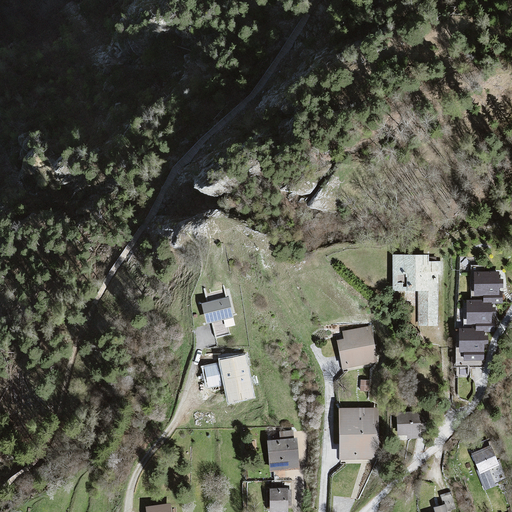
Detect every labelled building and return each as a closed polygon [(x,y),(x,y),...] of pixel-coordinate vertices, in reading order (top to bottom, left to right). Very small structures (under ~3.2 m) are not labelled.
[(431,256),(394,257),(394,294),(418,294),(419,329),(438,328),(437,277),(442,277),(442,263),(431,263),(431,256)] [(500,273),(474,273),(474,298),(500,297),(500,273)] [(203,306),(209,327),(235,320),(230,300),(203,306)] [(491,301),(465,302),(465,326),(491,326),(491,301)] [(336,341),(341,374),(376,368),(369,326),(342,332),(343,340),(336,341)] [(483,329),(457,329),(458,354),(463,354),(463,361),(483,361),(483,329)] [(246,353),(218,358),(220,367),(206,369),(209,386),(224,383),(228,404),(255,398),(246,353)] [(378,409),(337,409),(337,466),(378,466),(378,409)] [(418,411),(395,412),(396,441),(419,440),(418,411)] [(295,440),(266,441),(267,474),(296,473),(295,440)] [(489,446),(469,454),(478,476),(498,468),(489,446)] [(268,511),(286,511),(287,490),(268,490),(268,511)]
